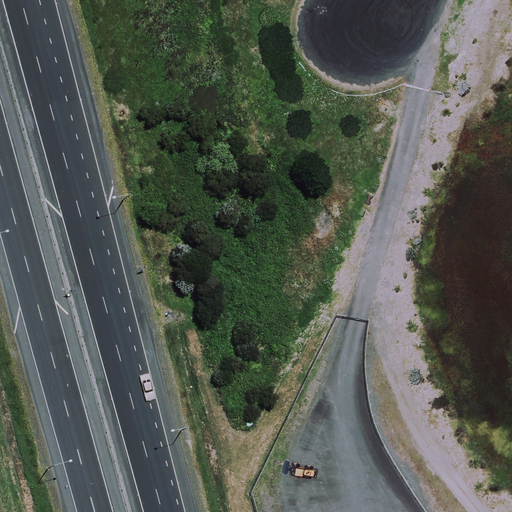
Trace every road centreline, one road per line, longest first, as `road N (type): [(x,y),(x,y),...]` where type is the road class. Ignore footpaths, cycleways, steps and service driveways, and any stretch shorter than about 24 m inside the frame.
road 1 (motorway): [(23,0),(163,511)]
road 2 (motorway): [(95,511),(0,171)]
